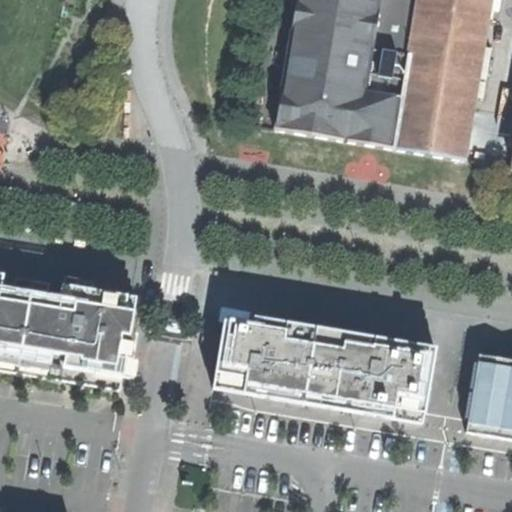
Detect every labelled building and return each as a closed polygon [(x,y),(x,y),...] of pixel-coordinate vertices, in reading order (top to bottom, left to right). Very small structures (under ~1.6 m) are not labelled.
[(266,62),(255,129),(464,163),(491,0),(419,0),(412,45),(369,38),(375,0),(298,0),(287,66),(266,62)] [(0,370),(122,391),(137,297),(79,288),(78,291),(65,289),(65,285),(64,285),(61,300),(55,299),(49,298),(52,283),(18,278),(15,292),(10,292),(3,290),(5,279),(0,278),(0,370)] [(221,347),(214,390),(423,425),(436,354),(376,344),(377,339),(281,323),(279,322),(255,317),(254,320),(257,320),(256,327),(245,325),(226,322),(221,347)] [(437,348),(377,339),(376,344),(436,354),(437,348)] [(511,511),(511,361),(481,356),(466,433),(511,440),(511,511)]
